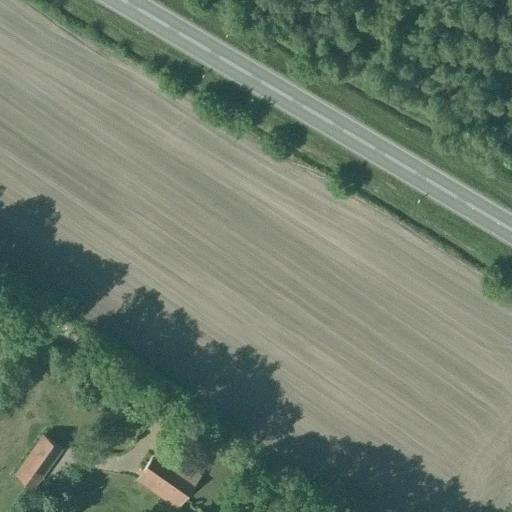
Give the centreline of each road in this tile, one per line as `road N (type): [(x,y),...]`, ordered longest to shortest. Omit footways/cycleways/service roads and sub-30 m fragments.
road 1 (trunk): [(511,230),(122,0)]
road 2 (unclassified): [(21,303),(319,511)]
